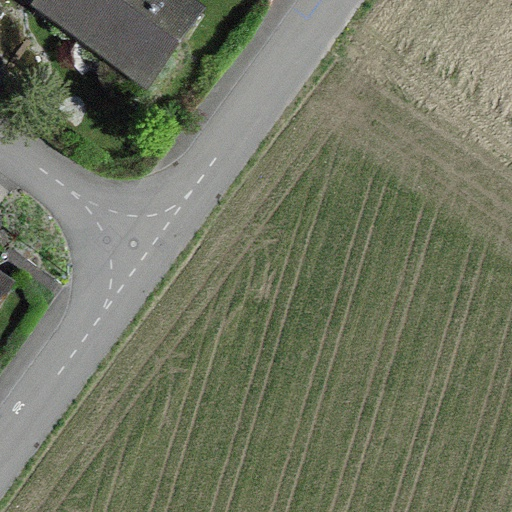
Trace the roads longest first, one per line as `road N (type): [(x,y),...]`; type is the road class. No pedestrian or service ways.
road 1 (residential): [(145,249),(329,0)]
road 2 (residential): [(0,452),(145,249)]
road 3 (residential): [(145,249),(0,142)]
